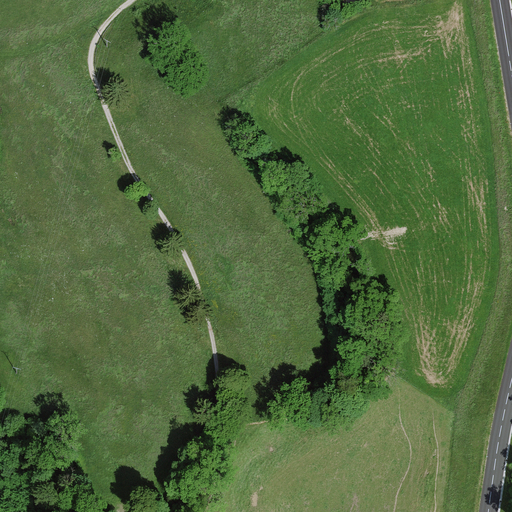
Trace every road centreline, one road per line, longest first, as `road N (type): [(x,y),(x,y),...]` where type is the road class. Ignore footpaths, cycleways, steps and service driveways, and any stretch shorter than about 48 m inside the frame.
road 1 (track): [(131,0),(104,26),(90,62),(122,151),(183,251),(215,354),(216,408),(199,469),(170,511)]
road 2 (secondary): [(511,384),(489,511)]
road 3 (track): [(113,16),(49,45),(0,53)]
